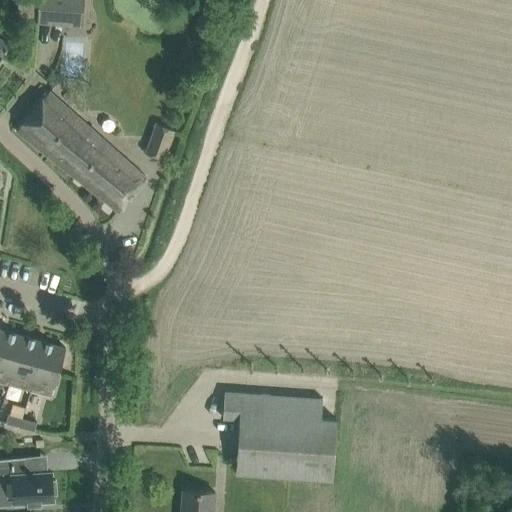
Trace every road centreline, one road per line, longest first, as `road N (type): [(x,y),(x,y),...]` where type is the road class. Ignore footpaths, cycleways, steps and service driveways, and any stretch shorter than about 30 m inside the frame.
road 1 (track): [(116,285),(148,286),(170,255),(260,0)]
road 2 (residential): [(113,319),(116,285),(95,229),(0,131)]
road 3 (unclassified): [(101,511),(113,319)]
